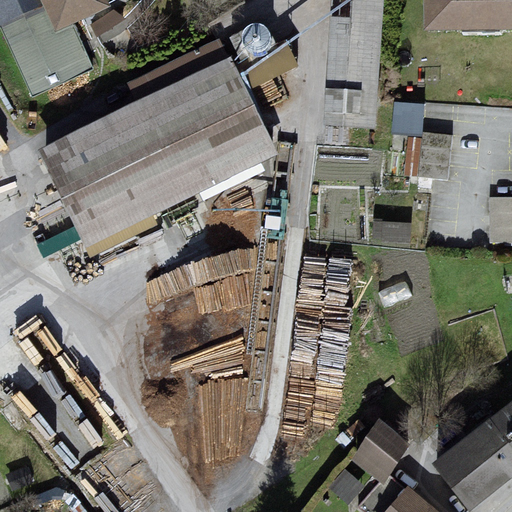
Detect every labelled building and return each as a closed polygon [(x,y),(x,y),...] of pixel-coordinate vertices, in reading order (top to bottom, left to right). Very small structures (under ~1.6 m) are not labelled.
[(49,0),(0,0),(0,24),(32,97),(94,70),(73,23),(62,28),(49,0)] [(104,0),(49,0),(62,28),(73,23),(108,8),(104,0)] [(383,0),(331,0),(324,124),(375,127),(383,0)] [(511,0),(429,0),(430,30),(511,29),(511,0)] [(232,63),(41,153),(90,257),(156,225),(152,216),(277,157),(232,63)] [(423,128),(424,99),(394,98),(393,129),(410,130),(409,169),(450,170),(451,129),(423,128)] [(511,190),(489,192),(491,237),(511,236),(511,190)] [(372,236),(411,241),(414,220),(375,216),(372,236)] [(340,416),(355,256),(303,251),(288,412),(340,416)] [(511,396),(422,467),(459,511),(467,511),(511,474),(511,396)] [(370,425),(347,466),(382,489),(403,447),(370,425)] [(425,511),(399,490),(378,511),(425,511)]
